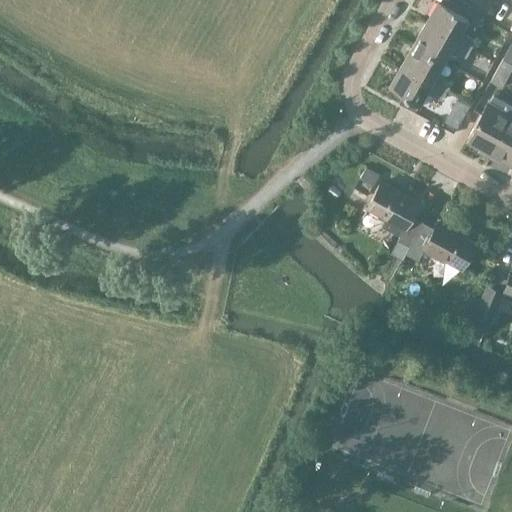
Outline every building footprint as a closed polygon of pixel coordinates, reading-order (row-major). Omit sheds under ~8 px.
[(470,48),(475,39),(461,31),(469,18),(438,1),(426,23),(470,48)] [(465,56),(470,48),(426,23),(414,44),(445,61),(452,48),(465,56)] [(438,73),(445,61),(414,44),(402,65),(446,90),(451,80),(438,73)] [(503,87),(511,69),(511,63),(502,58),(491,80),(503,87)] [(440,99),(446,90),(402,65),(389,87),(420,104),(427,92),(440,99)] [(511,115),(509,114),(511,108),(511,104),(493,94),(488,102),(468,139),(491,152),(511,115)] [(444,120),(457,126),(460,122),(469,106),(456,99),(444,120)] [(511,115),(491,152),(511,163),(511,115)] [(359,177),(373,185),(380,174),(366,166),(359,177)] [(407,254),(424,222),(413,216),(421,202),(384,182),(369,208),(385,217),(382,225),(399,234),(389,252),(401,259),(404,253),(407,254)] [(463,269),(477,243),(439,221),(435,228),(424,222),(407,254),(417,260),(424,247),(426,249),(463,269)] [(511,266),(508,277),(491,271),(486,283),(489,284),(471,326),(485,331),(502,289),(511,293),(511,266)]
